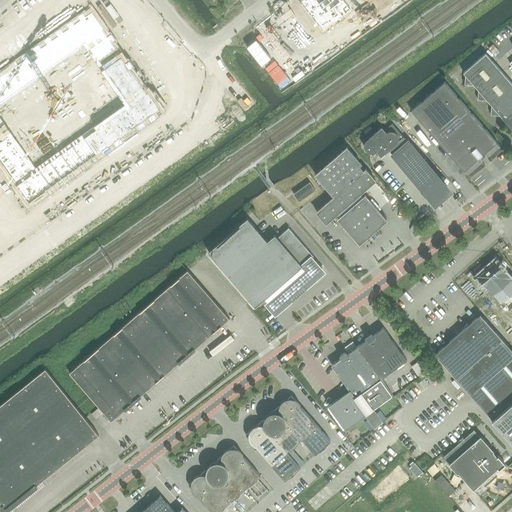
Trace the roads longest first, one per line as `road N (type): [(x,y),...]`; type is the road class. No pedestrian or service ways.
road 1 (unclassified): [(79,511),(511,187)]
road 2 (unknown): [(274,361),(340,449),(284,496)]
